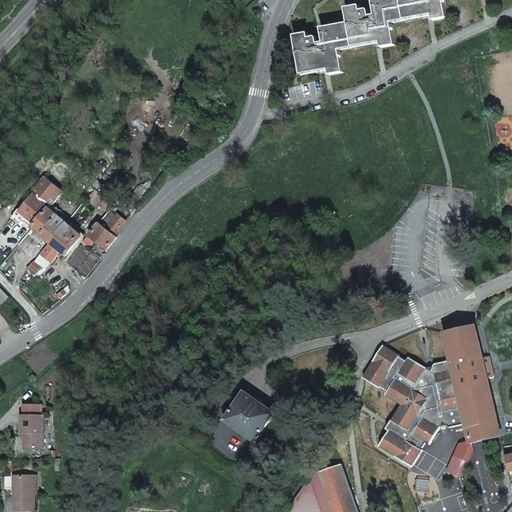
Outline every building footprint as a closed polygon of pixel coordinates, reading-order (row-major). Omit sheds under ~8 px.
[(373,0),(372,0),(375,15),(369,15),(368,11),(366,9),(360,10),(359,5),(345,8),(348,22),(320,28),(323,42),(317,43),(316,38),(314,37),(308,38),(307,33),(294,35),(295,47),(301,74),(328,69),(329,75),(343,72),(339,50),(379,42),(380,47),(395,45),(391,22),(431,15),(432,20),(446,17),(443,0),(373,0)] [(46,175),(43,178),(54,188),(57,184),(46,175)] [(43,178),(33,191),(14,213),(32,228),(48,208),(50,206),(62,194),(54,188),(43,178)] [(87,197),(95,188),(84,180),(76,186),(87,197)] [(108,212),(115,204),(101,192),(101,193),(95,188),(87,197),(87,198),(92,203),(94,200),(107,211),(108,211),(108,212)] [(132,213),(136,209),(130,205),(126,209),(132,213)] [(68,221),(50,206),(48,208),(66,223),(68,221)] [(66,223),(48,208),(32,228),(50,243),(66,223)] [(117,215),(106,228),(99,222),(88,235),(100,245),(105,248),(107,250),(117,237),(115,235),(125,222),(117,215)] [(68,221),(66,223),(81,236),(83,234),(68,221)] [(60,251),(65,256),(81,236),(66,223),(50,243),(60,251)] [(88,247),(92,241),(87,237),(82,243),(88,247)] [(60,251),(50,243),(47,246),(57,255),(60,251)] [(41,254),(50,261),(52,262),(57,255),(47,246),(41,254)] [(50,261),(41,254),(38,258),(35,261),(44,267),(45,268),(50,261)] [(34,276),(39,271),(44,267),(35,261),(28,270),(34,276)] [(0,304),(8,297),(0,287),(0,304)] [(425,442),(429,444),(437,431),(439,427),(446,425),(448,427),(466,423),(471,441),(471,443),(472,443),(501,436),(487,378),(482,358),(474,326),(447,333),(445,333),(451,360),(434,364),(433,366),(425,368),(408,357),(406,361),(399,356),(400,356),(383,346),(364,377),(380,387),(380,386),(388,391),(385,395),(402,405),(392,422),(395,424),(391,432),(390,431),(380,447),(412,466),(422,450),(421,449),(425,442)] [(494,377),(489,356),(482,358),(487,378),(494,377)] [(225,420),(256,442),(276,413),(244,392),(225,420)] [(24,447),(43,447),(43,415),(41,415),(40,415),(40,404),(24,404),(24,415),(21,415),(21,432),(24,432),(24,436),(24,447)] [(391,432),(395,424),(392,422),(387,429),(390,431),(391,432)] [(461,478),(473,451),(472,443),(471,443),(471,441),(458,443),(446,471),(461,478)] [(358,511),(341,465),(312,476),(308,481),(319,511),(358,511)] [(35,510),(34,476),(15,476),(15,510),(35,510)] [(294,511),(319,511),(308,481),(292,505),(294,511)]
